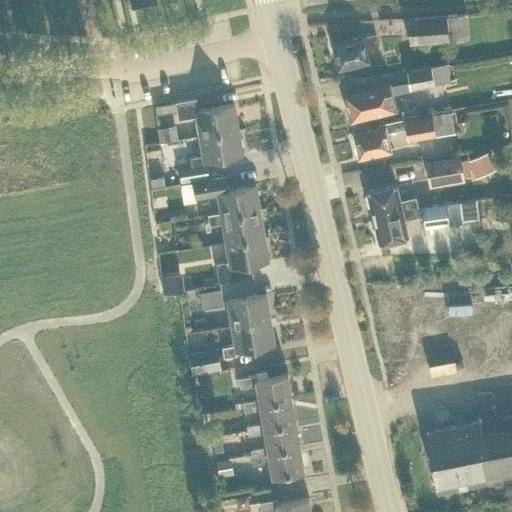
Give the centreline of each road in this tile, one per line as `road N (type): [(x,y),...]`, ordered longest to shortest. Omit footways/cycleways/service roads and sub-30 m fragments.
road 1 (tertiary): [(388,511),(277,40)]
road 2 (residential): [(0,63),(134,67),(277,40)]
